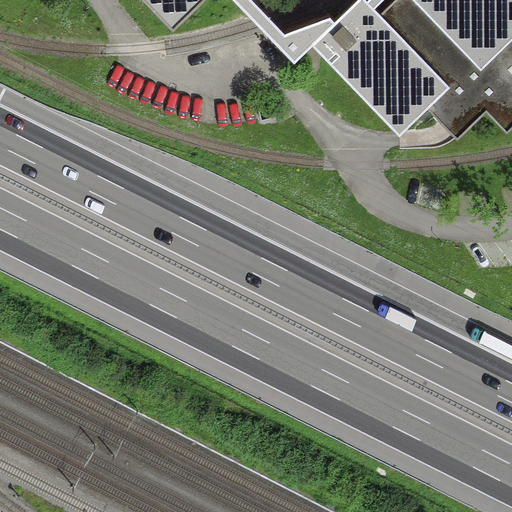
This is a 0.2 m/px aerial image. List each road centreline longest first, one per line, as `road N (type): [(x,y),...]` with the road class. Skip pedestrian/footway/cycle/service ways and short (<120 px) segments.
road 1 (motorway): [(511,392),(0,135)]
road 2 (motorway): [(0,218),(511,475)]
